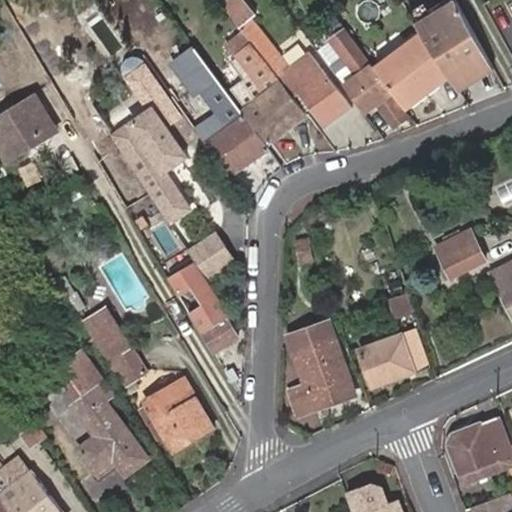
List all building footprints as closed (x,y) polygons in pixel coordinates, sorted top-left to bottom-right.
[(452,81),(489,61),(463,14),(456,1),(415,22),(421,31),(422,33),(423,35),(449,76),(452,81)] [(250,19),(239,27),(243,32),(264,60),(279,78),(282,76),(289,71),(250,19)] [(422,33),(421,31),(374,67),(405,110),(449,76),(423,35),(422,33)] [(270,144),(307,115),(279,78),(264,60),(243,32),(227,45),(268,93),(245,111),(270,144)] [(358,78),(344,88),(364,114),(378,106),(393,126),(407,116),(365,59),(363,56),(349,35),(336,44),(334,46),(349,66),(358,78)] [(320,57),(344,88),(358,78),(349,66),(334,46),(320,57)] [(301,93),(322,123),(347,103),(325,74),(309,52),(286,68),(289,71),(282,76),(297,96),(301,93)] [(108,128),(172,225),(196,209),(175,178),(204,159),(192,140),(197,133),(148,58),(120,76),(140,107),(108,128)] [(455,86),(492,66),(489,61),(452,81),(455,86)] [(24,144),(57,125),(38,94),(0,117),(0,145),(9,161),(27,150),(24,144)] [(347,103),(322,123),(327,129),(352,110),(347,103)] [(268,150),(235,104),(197,133),(229,178),(268,150)] [(61,131),(57,125),(24,144),(27,150),(61,131)] [(205,275),(237,258),(220,227),(189,243),(205,275)] [(469,229),(436,246),(451,276),(485,260),(469,229)] [(306,238),(297,240),(300,259),(310,258),(306,238)] [(240,334),(228,313),(223,316),(204,282),(198,279),(190,266),(179,272),(186,285),(180,289),(216,348),(240,334)] [(511,308),(511,276),(500,282),(511,308)] [(410,309),(405,294),(389,299),(395,314),(410,309)] [(115,317),(88,333),(120,386),(147,370),(115,317)] [(303,347),(295,351),(306,384),(290,390),(298,415),(355,395),(334,336),(328,320),(297,332),(303,347)] [(418,330),(361,350),(374,387),(419,372),(417,365),(428,361),(418,330)] [(289,335),(295,351),(303,347),(297,332),(289,335)] [(118,455),(130,471),(147,458),(103,400),(111,394),(81,354),(57,372),(80,402),(74,407),(97,437),(79,451),(95,472),(113,458),(118,455)] [(187,381),(158,397),(159,398),(147,405),(150,408),(147,409),(142,411),(161,444),(167,441),(174,453),(216,430),(187,381)] [(511,467),(511,469),(511,447),(511,448),(499,417),(450,435),(449,442),(465,485),(511,467)] [(125,475),(130,471),(118,455),(113,458),(125,475)] [(0,473),(0,495),(30,472),(20,458),(0,473)] [(0,497),(11,511),(60,511),(30,472),(0,495),(0,497)] [(402,511),(398,501),(387,506),(381,488),(375,486),(348,496),(354,511),(402,511)] [(511,511),(511,494),(511,492),(471,506),(472,511),(511,511)] [(0,511),(11,511),(0,497),(0,511)]
